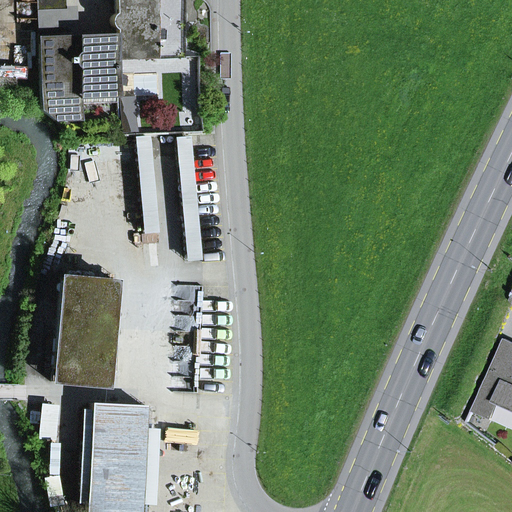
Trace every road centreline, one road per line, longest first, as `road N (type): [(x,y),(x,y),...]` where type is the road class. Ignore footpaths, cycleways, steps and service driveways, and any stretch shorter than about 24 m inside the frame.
road 1 (residential): [(265,511),(249,487),(244,452),(252,384),(229,0)]
road 2 (primary): [(352,511),(511,154)]
